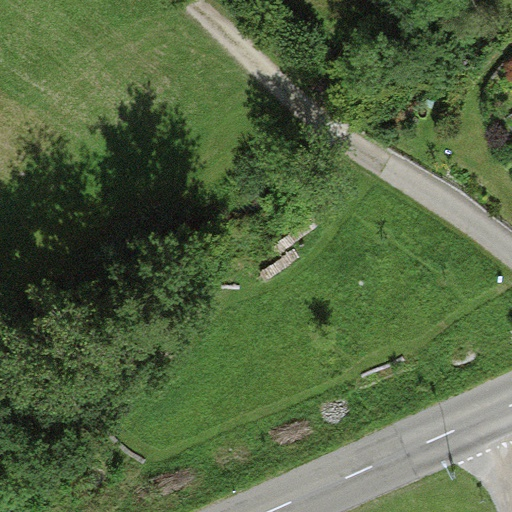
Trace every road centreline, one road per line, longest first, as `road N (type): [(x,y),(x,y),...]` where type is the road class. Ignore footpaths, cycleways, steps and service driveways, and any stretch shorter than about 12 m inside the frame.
road 1 (track): [(188,0),(347,136),(511,255)]
road 2 (tertiary): [(511,408),(275,511)]
